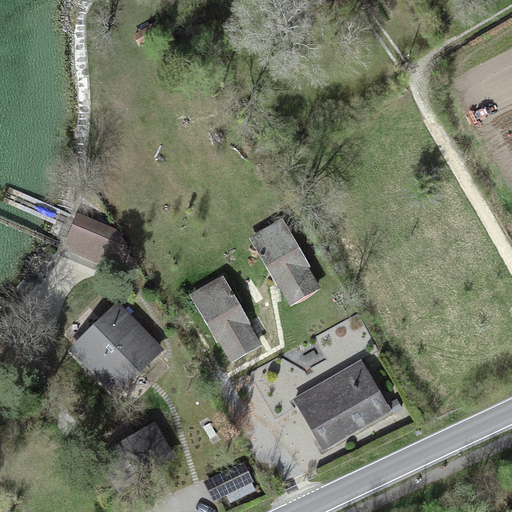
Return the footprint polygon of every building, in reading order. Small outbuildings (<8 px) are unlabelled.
[(304,0),(310,9),(325,0),(304,0)] [(119,235),(78,217),(66,245),(95,257),(101,243),(118,250),(116,256),(114,255),(109,266),(129,273),(135,260),(128,258),(130,252),(125,250),(127,247),(119,235)] [(286,235),(260,250),(279,282),(286,278),(298,299),(316,288),(286,235)] [(250,349),(238,328),(245,324),(227,292),(201,307),(232,360),(250,349)] [(116,309),(76,348),(117,391),(158,352),(116,309)] [(363,367),(362,366),(349,374),(346,369),(321,384),(323,388),(298,403),(299,404),(298,405),(299,405),(318,438),(331,430),(335,437),(336,437),(335,436),(347,429),(347,430),(348,430),(348,429),(385,408),(386,408),(386,407),(386,406),(385,406),(363,368),(364,367),(363,367)] [(151,429),(104,458),(121,487),(169,457),(151,429)]
